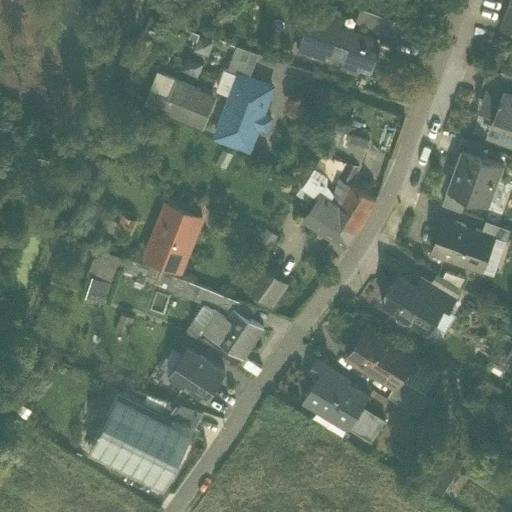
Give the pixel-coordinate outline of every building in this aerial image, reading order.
[(511,32),(511,4),(509,3),(500,28),(511,32)] [(358,19),(390,31),(394,18),(362,7),(358,19)] [(342,67),(358,73),(360,67),(372,72),(380,49),(371,46),(375,35),(344,23),(347,15),(329,8),(322,28),(308,23),(298,48),(325,58),(327,53),(335,56),(339,47),(348,50),(342,67)] [(239,46),(235,55),(255,63),(260,53),(239,46)] [(250,77),(255,63),(235,55),(228,70),(239,75),(239,73),(250,77)] [(478,95),(489,99),(492,92),(502,96),(505,89),(511,91),(511,78),(487,70),(478,95)] [(217,135),(251,147),(259,125),(267,127),(271,117),(263,114),(273,85),(250,77),(239,73),(239,75),(235,86),(232,94),(217,135)] [(171,75),(163,92),(169,95),(177,77),(171,75)] [(156,107),(202,127),(215,99),(199,92),(201,88),(177,77),(169,95),(163,92),(156,107)] [(223,92),(232,94),(235,86),(226,83),(223,92)] [(199,92),(215,99),(216,95),(201,88),(199,92)] [(511,91),(505,89),(502,96),(492,92),(489,99),(485,110),(495,114),(492,122),(511,129),(508,139),(511,140),(511,91)] [(349,158),(360,164),(367,148),(351,142),(353,136),(344,133),(336,153),(349,158)] [(463,148),(482,155),(486,144),(462,135),(458,148),(463,150),(463,148)] [(369,143),(353,136),(351,142),(367,148),(369,143)] [(467,194),(483,200),(490,180),(493,181),(494,179),(497,180),(503,162),(482,155),(463,148),(463,150),(455,170),(459,171),(453,187),(449,186),(449,188),(467,194)] [(328,170),(340,176),(349,158),(336,153),(330,167),(328,170)] [(337,204),(339,202),(339,201),(333,197),(340,176),(328,170),(330,167),(314,158),(303,183),(321,194),(322,194),(323,193),(337,204)] [(360,164),(349,158),(340,176),(352,182),(360,164)] [(459,171),(455,170),(449,186),(453,187),(459,171)] [(352,182),(340,176),(333,197),(339,201),(339,202),(351,210),(343,222),(356,230),(376,197),(352,182)] [(490,180),(483,200),(489,202),(497,180),(494,179),(493,181),(490,180)] [(443,203),(462,209),(467,194),(449,188),(443,203)] [(338,256),(356,230),(343,222),(351,210),(339,202),(337,204),(323,193),(322,194),(321,194),(305,220),(331,240),(327,247),(338,256)] [(167,204),(157,229),(164,232),(174,207),(167,204)] [(147,254),(182,268),(201,218),(174,207),(164,232),(157,229),(147,254)] [(116,235),(127,239),(134,219),(122,215),(116,235)] [(434,252),(482,269),(494,235),(483,230),(444,216),(431,251),(434,252)] [(494,235),(507,239),(511,227),(487,219),(483,230),(494,235)] [(94,249),(87,269),(110,276),(116,257),(94,249)] [(251,285),(262,293),(275,274),(264,266),(251,285)] [(437,271),(432,280),(458,296),(463,287),(437,271)] [(88,272),(82,293),(102,299),(108,278),(88,272)] [(287,282),(275,274),(262,293),(274,301),(287,282)] [(411,317),(430,329),(445,305),(446,304),(425,290),(416,285),(400,274),(383,300),(398,309),(399,315),(405,319),(411,317)] [(425,290),(432,280),(423,274),(416,285),(425,290)] [(219,308),(230,316),(235,308),(236,308),(240,301),(241,300),(188,279),(184,288),(206,296),(206,303),(219,308)] [(445,305),(450,308),(458,296),(432,280),(425,290),(446,304),(445,305)] [(195,320),(206,327),(219,308),(206,303),(195,320)] [(230,316),(219,308),(206,327),(217,335),(230,316)] [(235,308),(230,316),(217,335),(216,337),(245,357),(264,327),(236,308),(235,308)] [(395,384),(397,385),(402,376),(415,355),(368,325),(349,355),(395,384)] [(511,345),(503,359),(511,364),(511,345)] [(225,371),(187,346),(169,373),(207,399),(225,371)] [(319,375),(329,381),(333,374),(336,369),(317,357),(309,369),(319,375)] [(351,378),(336,369),(333,374),(348,383),(351,378)] [(329,408),(352,422),(363,404),(368,396),(348,383),(333,374),(329,381),(319,375),(304,399),(326,412),(329,408)] [(388,394),(414,410),(426,391),(402,376),(397,385),(395,384),(388,394)] [(193,432),(118,393),(89,449),(164,488),(193,432)] [(203,411),(170,399),(163,412),(195,428),(203,411)] [(363,404),(352,422),(349,426),(372,441),(385,418),(363,404)] [(326,412),(349,426),(352,422),(329,408),(326,412)] [(456,454),(449,467),(457,472),(464,459),(456,454)] [(436,488),(444,493),(457,472),(449,467),(436,488)]
